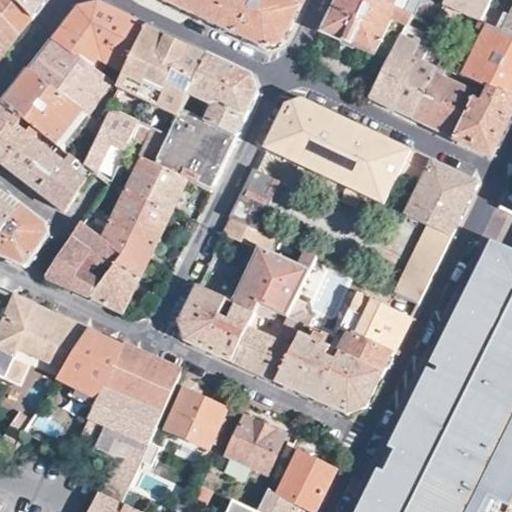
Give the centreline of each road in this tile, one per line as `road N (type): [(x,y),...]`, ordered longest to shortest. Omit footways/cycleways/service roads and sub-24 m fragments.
road 1 (residential): [(285,75),(156,343)]
road 2 (residential): [(369,439),(498,178)]
road 3 (residential): [(498,178),(285,75)]
road 4 (residential): [(369,439),(156,343)]
road 5 (residential): [(156,343),(0,273)]
road 6 (residential): [(285,75),(135,0)]
